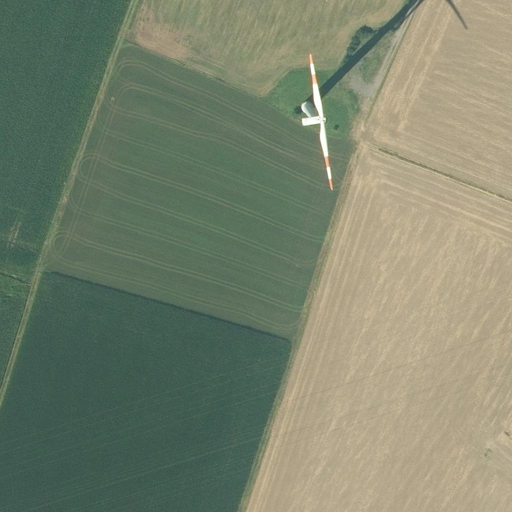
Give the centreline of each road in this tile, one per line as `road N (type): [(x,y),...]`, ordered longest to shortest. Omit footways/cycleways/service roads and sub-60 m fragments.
road 1 (track): [(133,0),(79,138)]
road 2 (track): [(416,0),(356,134)]
